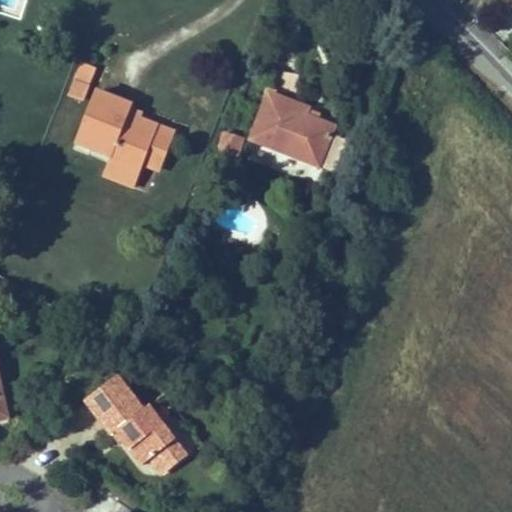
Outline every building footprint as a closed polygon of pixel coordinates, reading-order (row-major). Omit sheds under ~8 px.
[(139,119),(129,116),(132,109),(133,106),(96,92),(76,142),(111,156),(107,167),(127,175),(133,161),(144,165),(159,127),(139,119)] [(309,109),(270,94),(252,140),(320,167),(335,127),(306,116),(309,109)] [(142,113),(132,109),(129,116),(139,119),(142,113)] [(244,140),(225,133),(219,151),(238,158),(244,140)] [(238,158),(219,151),(216,159),(235,166),(238,158)] [(144,165),(133,161),(127,175),(139,179),(144,165)] [(186,455),(149,407),(144,411),(118,377),(86,400),(113,435),(118,432),(144,465),(151,460),(162,474),(186,455)] [(0,420),(9,418),(0,378),(0,420)]
